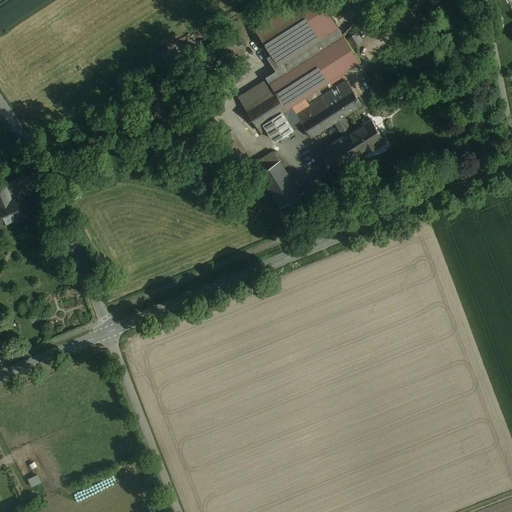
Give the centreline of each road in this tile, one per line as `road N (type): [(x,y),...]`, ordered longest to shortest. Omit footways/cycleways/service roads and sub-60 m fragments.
road 1 (tertiary): [(107,332),(511,164)]
road 2 (unclassified): [(107,332),(31,150),(0,103)]
road 3 (unclassified): [(178,511),(107,332)]
road 4 (unclassified): [(484,0),(511,143)]
